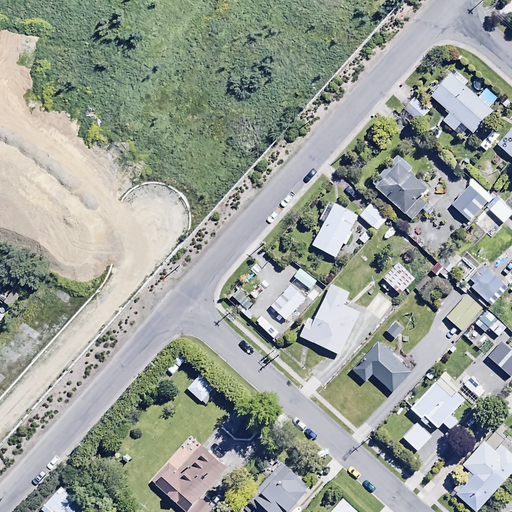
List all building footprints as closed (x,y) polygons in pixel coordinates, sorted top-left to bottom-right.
[(450,75),(430,98),(472,135),(492,113),(450,75)] [(414,98),(403,110),(418,123),(428,111),(414,98)] [(511,129),(496,148),(511,161),(511,129)] [(19,165),(24,167),(26,163),(35,166),(38,155),(16,148),(13,159),(20,161),(19,165)] [(52,161),(50,170),(68,174),(70,165),(52,161)] [(371,188),(404,217),(411,223),(425,206),(418,201),(426,192),(393,163),(371,188)] [(85,181),(75,178),(70,196),(80,199),(85,181)] [(70,200),(41,191),(38,203),(27,200),(24,209),(20,208),(18,215),(9,212),(5,224),(18,228),(15,236),(49,246),(51,240),(62,244),(67,225),(63,224),(70,200)] [(511,215),(511,197),(505,204),(501,200),(488,214),(502,226),(511,215)] [(333,204),(311,248),(335,260),(341,247),(344,248),(350,236),(348,234),(357,217),(333,204)] [(370,204),(358,217),(375,232),(386,219),(370,204)] [(103,239),(90,233),(84,246),(96,252),(103,239)] [(412,281),(396,265),(381,280),(398,296),(412,281)] [(503,286),(482,267),(469,281),(473,285),(469,289),(485,305),(503,286)] [(308,321),(299,339),(339,357),(359,315),(344,308),(349,295),(331,286),(314,323),(308,321)] [(305,301),(291,287),(270,307),(285,322),(305,301)] [(241,294),(235,301),(247,312),(253,305),(241,294)] [(482,309),(466,296),(446,320),(461,333),(482,309)] [(505,330),(484,313),(474,327),(484,335),(488,331),(498,339),(505,330)] [(402,332),(394,324),(385,334),(393,342),(402,332)] [(411,374),(376,345),(352,373),(365,384),(371,378),(392,396),(411,374)] [(200,376),(187,390),(204,405),(217,390),(200,376)] [(463,401),(440,380),(410,412),(426,427),(429,424),(436,431),(441,425),(449,432),(457,423),(450,416),(463,401)] [(431,439),(416,425),(402,440),(417,454),(431,439)] [(470,511),(477,511),(511,473),(511,458),(500,448),(494,455),(482,444),(461,467),(472,478),(455,498),(470,511)] [(168,465),(152,484),(183,511),(214,511),(215,511),(201,500),(227,470),(200,447),(178,473),(168,465)] [(295,479),(279,466),(248,502),(260,511),(290,511),(306,494),(292,482),(295,479)] [(86,511),(75,502),(66,511),(86,511)]
